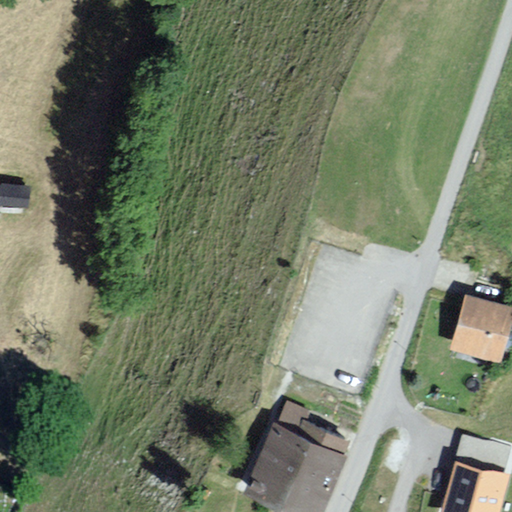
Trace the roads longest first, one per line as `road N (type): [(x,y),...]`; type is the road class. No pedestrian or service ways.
road 1 (unclassified): [(511,4),(413,307)]
road 2 (unclassified): [(383,407),(316,383),(352,283),(413,307)]
